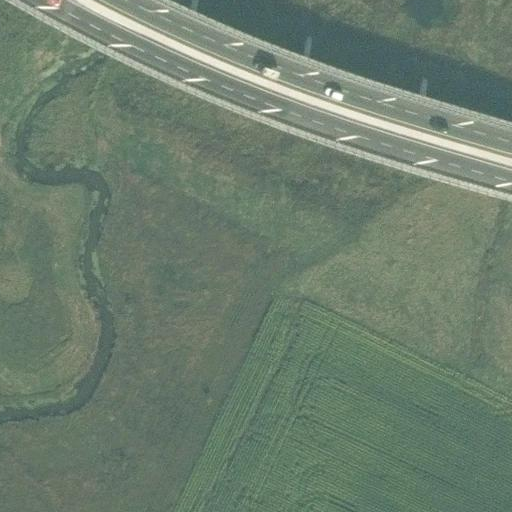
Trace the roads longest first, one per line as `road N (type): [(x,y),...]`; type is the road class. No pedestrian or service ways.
road 1 (primary): [(55,0),(249,92),(511,181)]
road 2 (primary): [(511,144),(317,83),(129,0)]
